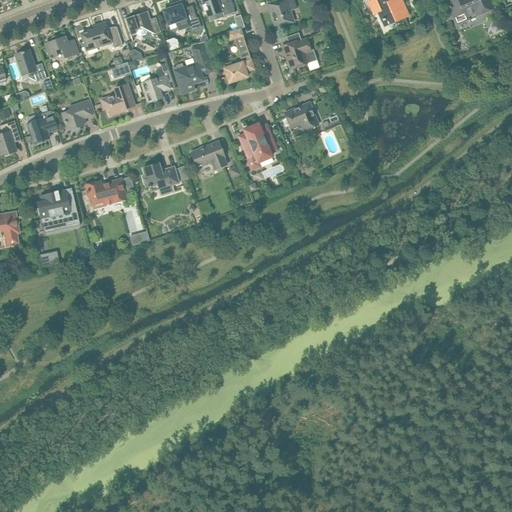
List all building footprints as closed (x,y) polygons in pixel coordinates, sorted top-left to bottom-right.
[(215,20),(224,17),(235,13),(230,0),(227,0),(223,2),(222,0),(201,0),(204,5),(202,5),(204,11),(206,11),(208,17),(214,15),(215,20)] [(281,0),(280,0),(271,4),(274,13),(271,14),(276,27),(293,22),(289,11),(297,9),(293,0),(281,0)] [(387,0),(371,0),(369,1),(368,0),(367,0),(374,14),(380,11),(383,18),(383,19),(383,21),(384,20),(386,25),(395,22),(399,21),(408,16),(401,0),(390,0),(388,1),(387,0)] [(457,23),(459,23),(466,21),(467,19),(466,17),(475,13),(476,16),(493,9),(489,0),(447,0),(450,6),(449,7),(455,21),(456,21),(457,23)] [(192,30),(193,30),(192,29),(200,26),(200,28),(201,27),(198,18),(197,18),(192,5),(185,8),(185,9),(181,7),(182,6),(180,2),(170,5),(171,8),(163,11),(168,25),(176,22),(179,30),(191,26),(192,30)] [(161,32),(159,27),(156,18),(150,20),(148,11),(125,19),(131,36),(136,34),(137,34),(141,36),(145,34),(147,30),(155,34),(161,32)] [(240,16),(234,18),(238,29),(244,27),(240,16)] [(487,32),(488,35),(499,31),(501,27),(499,23),(495,21),(491,23),(490,27),(491,31),(487,32)] [(122,46),(120,37),(117,28),(107,31),(105,23),(93,27),(95,30),(81,34),(86,51),(112,43),(114,48),(122,46)] [(240,29),(231,32),(227,33),(230,41),(234,39),(242,62),(232,66),(231,62),(223,65),(229,83),(247,77),(246,72),(254,69),(240,29)] [(289,44),(282,46),(285,54),(286,54),(291,69),(298,67),(299,67),(304,66),(305,64),(317,60),(313,50),(310,51),(306,39),(301,41),(299,33),(286,37),(289,44)] [(202,36),(199,43),(199,44),(208,41),(206,35),(202,36)] [(79,54),(77,49),(73,40),(67,42),(65,36),(58,39),(57,37),(55,36),(52,37),(51,39),(51,41),(44,44),(45,46),(50,60),(63,55),(65,59),(79,54)] [(47,79),(45,73),(42,63),(35,66),(29,50),(22,53),(15,56),(22,76),(28,74),(29,78),(36,81),(39,80),(39,81),(47,79)] [(183,63),(173,66),(174,71),(179,84),(182,94),(194,90),(192,84),(203,80),(201,75),(212,71),(209,62),(206,51),(194,55),(197,63),(184,68),(183,63)] [(113,59),(115,66),(121,63),(119,57),(113,59)] [(128,63),(131,70),(138,68),(135,60),(128,63)] [(127,62),(120,65),(114,67),(118,79),(131,75),(127,62)] [(171,89),(168,81),(171,80),(165,63),(161,65),(158,67),(155,69),(154,72),(153,76),(154,79),(141,83),(139,80),(134,81),(137,93),(143,91),(147,103),(163,98),(161,92),(171,89)] [(52,87),(50,82),(46,83),(45,81),(43,82),(39,87),(41,91),(52,87)] [(116,95),(101,100),(104,109),(107,108),(109,116),(127,110),(127,109),(135,106),(127,85),(114,89),(116,95)] [(62,114),(64,121),(68,131),(84,125),(82,119),(93,115),(88,101),(69,107),(70,111),(62,114)] [(318,125),(313,112),(309,103),(299,107),(300,108),(294,110),(294,109),(284,113),(294,137),(303,134),(302,131),(318,125)] [(0,111),(0,117),(1,120),(10,117),(8,109),(0,111)] [(49,138),(49,136),(48,133),(58,129),(53,116),(43,119),(43,118),(28,123),(28,126),(27,127),(30,135),(31,134),(34,143),(49,138)] [(20,136),(16,127),(14,121),(0,125),(0,128),(2,134),(0,134),(0,153),(1,156),(8,153),(9,154),(16,151),(12,139),(20,136)] [(322,124),(326,132),(331,130),(328,122),(322,124)] [(245,134),(239,136),(242,146),(249,162),(247,163),(250,169),(258,166),(256,160),(271,154),(270,153),(277,150),(271,136),(270,134),(266,125),(260,128),(259,126),(245,133),(245,134)] [(225,157),(222,151),(219,141),(205,147),(205,146),(200,148),(191,152),(196,167),(202,164),(203,166),(211,163),(214,170),(227,165),(224,157),(225,157)] [(179,183),(177,177),(174,167),(161,171),(159,164),(143,169),(145,176),(142,176),(146,187),(149,186),(151,192),(179,183)] [(229,170),(232,179),(241,175),(237,166),(229,170)] [(126,199),(123,189),(121,179),(106,183),(107,185),(101,186),(100,181),(85,185),(88,197),(91,197),(94,208),(126,199)] [(248,185),(251,193),(258,190),(255,183),(248,185)] [(38,208),(37,208),(38,215),(38,216),(40,215),(42,222),(43,228),(60,224),(65,223),(66,226),(80,223),(76,209),(73,194),(60,197),(59,192),(54,193),(40,196),(41,201),(37,202),(38,208)] [(18,221),(17,220),(15,213),(0,215),(0,238),(2,238),(1,237),(2,237),(2,236),(6,235),(7,245),(18,243),(16,233),(19,233),(17,225),(19,224),(19,222),(18,221)] [(148,232),(142,234),(144,243),(150,241),(148,232)] [(52,255),(40,258),(42,268),(54,265),(52,255)]
